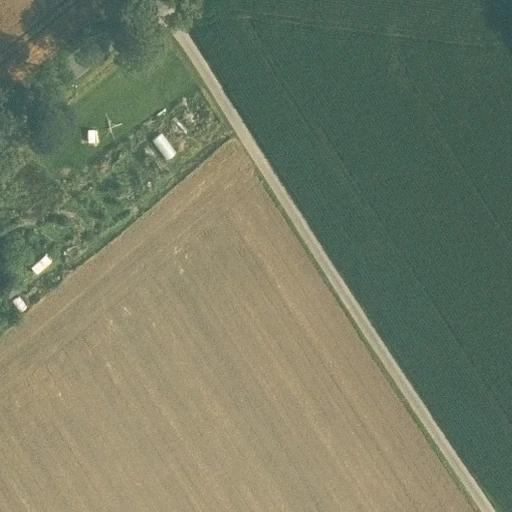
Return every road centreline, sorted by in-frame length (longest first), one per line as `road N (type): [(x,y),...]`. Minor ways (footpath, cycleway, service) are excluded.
road 1 (track): [(157,0),(488,511)]
road 2 (secondary): [(151,0),(0,128)]
